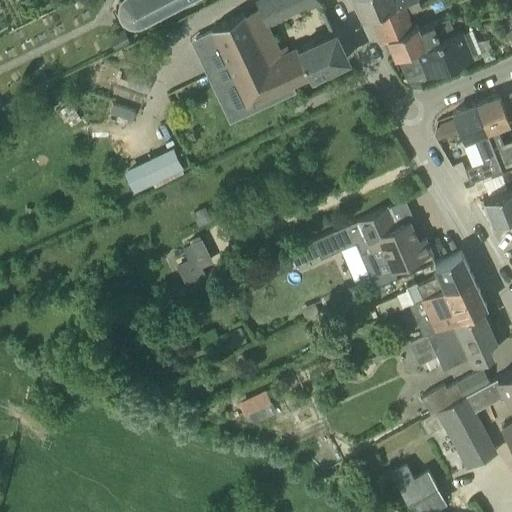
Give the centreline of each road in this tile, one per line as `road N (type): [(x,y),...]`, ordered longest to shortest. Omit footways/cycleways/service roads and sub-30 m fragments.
road 1 (unclassified): [(511,296),(400,113)]
road 2 (unclassified): [(400,113),(336,0)]
road 3 (residential): [(400,113),(511,67)]
